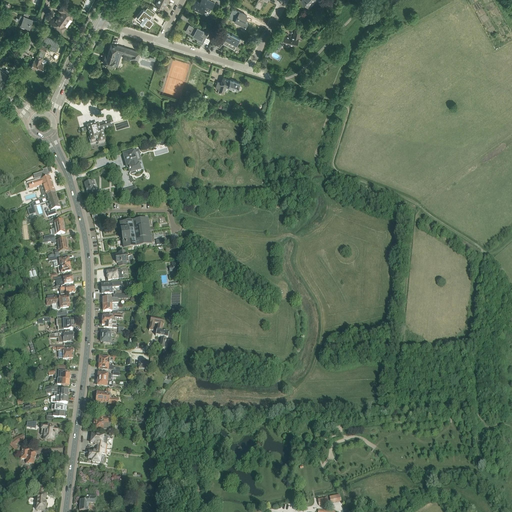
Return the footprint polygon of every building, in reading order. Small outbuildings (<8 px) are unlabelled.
[(168,1),(168,0),(157,0),(155,5),(163,8),(166,1),(168,1)] [(210,12),(215,3),(210,0),(200,0),(200,2),(196,0),(195,0),(192,6),(202,12),(204,9),(210,12)] [(268,1),(268,0),(258,0),(255,7),(256,6),(261,9),(265,0),(268,1)] [(302,0),(302,1),(309,8),(317,0),(302,0)] [(64,26),(70,18),(71,19),(75,14),(62,5),(59,10),(62,12),(57,19),(56,19),(55,21),(52,25),(62,32),(66,27),(64,26)] [(152,18),(155,13),(147,7),(145,10),(143,9),(137,17),(141,20),(140,22),(143,24),(144,23),(148,26),(149,26),(153,21),(150,18),(151,17),(152,18)] [(244,20),(247,15),(239,11),(234,20),(245,26),(247,22),(244,20)] [(30,28),(33,19),(24,15),(24,16),(20,15),(18,21),(21,22),(20,25),(30,28)] [(202,43),(208,33),(203,30),(197,27),(196,29),(192,27),(190,25),(187,31),(189,32),(189,33),(196,37),(197,36),(199,38),(197,41),(202,43)] [(240,39),(223,29),(215,45),(220,48),(222,43),(230,47),(233,43),(236,45),(240,39)] [(297,46),(299,38),(300,38),(301,30),(295,29),(293,36),(285,34),(284,38),(283,40),(280,38),(275,48),(278,49),(279,47),(278,47),(281,42),(283,42),(283,43),(297,46)] [(41,63),(47,48),(43,47),(45,43),(50,45),(49,49),(56,52),(60,42),(45,36),(41,46),(39,50),(40,50),(38,56),(37,55),(35,61),(34,61),(31,68),(42,72),(44,68),(45,68),(46,65),(41,63)] [(105,55),(103,63),(108,64),(107,67),(112,69),(113,66),(114,66),(115,61),(113,60),(115,52),(131,57),(138,59),(140,52),(117,45),(117,46),(111,44),(107,55),(105,55)] [(226,78),(223,77),(223,78),(221,82),(217,81),(215,88),(218,89),(218,91),(219,91),(219,92),(223,93),(225,86),(237,90),(238,89),(238,90),(239,87),(238,87),(239,86),(239,85),(240,83),(230,80),(226,79),(226,78)] [(105,142),(102,131),(113,128),(111,122),(98,126),(98,125),(81,130),(82,134),(89,132),(91,138),(89,139),(91,145),(99,143),(99,144),(105,142)] [(128,168),(130,173),(140,170),(138,164),(137,165),(136,162),(141,161),(138,152),(134,153),(134,152),(123,155),(127,168),(128,168)] [(43,172),(35,175),(37,179),(48,175),(47,169),(43,171),(43,172)] [(41,179),(27,183),(27,184),(31,182),(33,188),(43,185),(46,196),(55,193),(53,187),(50,177),(41,180),(41,179)] [(91,182),(84,184),(89,199),(93,197),(94,200),(111,200),(111,194),(95,194),(91,182)] [(60,208),(55,193),(46,196),(48,201),(46,201),(47,206),(49,206),(51,211),(47,213),(48,217),(56,214),(55,210),(54,210),(60,208)] [(37,199),(35,199),(40,215),(45,214),(41,201),(38,202),(37,199)] [(36,212),(34,206),(28,208),(30,215),(36,212)] [(55,219),(49,222),(50,225),(53,224),(54,229),(65,228),(64,223),(63,223),(63,220),(59,220),(59,221),(56,222),(55,219)] [(126,223),(120,224),(124,249),(151,245),(147,220),(132,222),(132,219),(126,220),(126,223)] [(55,238),(46,240),(46,243),(52,242),(53,245),(56,244),(57,247),(68,245),(67,242),(66,242),(66,240),(57,241),(55,241),(55,238)] [(48,256),(48,257),(48,259),(56,258),(59,257),(58,253),(59,253),(68,252),(68,249),(68,245),(57,247),(58,250),(54,251),(55,255),(54,255),(54,254),(53,254),(52,254),(51,254),(50,255),(48,256)] [(118,263),(119,267),(127,266),(126,262),(129,262),(128,257),(127,254),(125,254),(124,253),(119,253),(119,255),(115,256),(116,263),(118,263)] [(56,258),(48,259),(49,262),(54,261),(54,264),(55,268),(57,267),(70,265),(70,264),(70,263),(69,262),(69,259),(62,260),(59,260),(59,257),(56,258)] [(70,265),(57,267),(58,272),(59,274),(60,274),(61,274),(65,273),(71,272),(71,269),(71,268),(71,267),(70,266),(70,265)] [(107,272),(108,280),(108,281),(118,280),(118,279),(123,279),(122,271),(117,271),(107,272)] [(73,284),(73,281),(73,280),(73,279),(72,278),(72,277),(61,280),(60,277),(58,278),(53,279),(54,282),(55,282),(56,287),(62,286),(73,284)] [(111,285),(101,285),(102,294),(113,293),(112,286),(116,286),(116,287),(119,287),(119,283),(111,284),(111,285)] [(74,286),(60,289),(61,292),(60,292),(61,298),(67,297),(67,295),(75,293),(76,292),(75,291),(74,290),(74,286)] [(103,299),(101,299),(101,303),(103,303),(103,305),(112,305),(114,305),(118,305),(119,305),(119,304),(118,303),(118,300),(129,299),(128,294),(122,295),(115,295),(113,295),(114,298),(103,299)] [(70,309),(69,302),(70,301),(70,300),(69,299),(68,298),(60,299),(60,298),(46,300),(47,306),(53,306),(53,305),(56,304),(57,310),(58,311),(60,311),(60,310),(70,309)] [(102,318),(101,321),(114,322),(114,318),(122,319),(122,312),(117,313),(117,314),(112,314),(112,316),(105,315),(104,316),(103,316),(102,318)] [(150,323),(149,331),(153,332),(155,324),(158,325),(157,331),(155,336),(161,338),(160,346),(159,348),(164,349),(165,347),(165,343),(166,343),(166,341),(166,339),(168,339),(172,339),(173,334),(169,333),(162,332),(163,326),(164,326),(164,325),(164,322),(164,321),(163,321),(159,320),(155,320),(152,319),(151,319),(150,323)] [(73,330),(73,326),(73,323),(74,323),(74,321),(72,321),(68,321),(68,320),(56,321),(57,327),(58,327),(58,331),(60,331),(60,334),(68,333),(70,333),(70,330),(70,331),(71,331),(71,330),(73,330)] [(73,343),(73,333),(70,333),(68,333),(60,334),(56,334),(56,337),(62,336),(62,335),(64,335),(64,337),(63,337),(63,338),(60,338),(60,343),(73,343)] [(73,355),(73,352),(74,352),(74,350),(64,350),(64,347),(53,348),(53,350),(57,350),(57,351),(63,351),(63,356),(60,356),(61,359),(63,359),(63,360),(68,360),(68,359),(73,359),(73,355)] [(98,360),(98,364),(110,365),(112,365),(112,361),(115,361),(115,360),(116,360),(117,357),(113,357),(113,359),(100,358),(99,360),(98,360)] [(155,364),(155,359),(150,359),(150,364),(145,363),(145,362),(142,361),(142,363),(139,363),(138,369),(151,370),(151,364),(155,364)] [(55,375),(54,380),(55,380),(57,380),(58,380),(70,381),(70,379),(70,378),(70,377),(70,376),(70,375),(66,375),(66,372),(58,372),(58,370),(55,370),(55,371),(56,375),(55,375)] [(69,387),(69,385),(70,384),(70,383),(70,382),(70,381),(58,380),(55,380),(55,385),(54,385),(54,387),(52,388),(53,389),(57,388),(58,388),(59,386),(62,386),(62,387),(63,387),(62,388),(64,388),(64,387),(65,387),(65,386),(69,387)] [(97,380),(96,384),(97,384),(97,386),(109,387),(109,388),(112,388),(112,385),(113,381),(108,381),(97,380)] [(53,389),(50,390),(51,393),(54,393),(54,397),(56,397),(68,397),(68,390),(58,390),(58,388),(57,388),(53,389)] [(110,390),(106,390),(106,394),(97,393),(96,402),(101,403),(100,405),(103,405),(103,403),(109,404),(108,405),(117,406),(118,400),(114,400),(114,398),(111,397),(111,396),(109,396),(110,390)] [(66,416),(67,414),(66,413),(55,412),(55,415),(48,414),(48,416),(47,416),(46,421),(53,422),(54,417),(66,418),(66,417),(66,416)] [(109,419),(94,417),(93,422),(94,422),(94,425),(96,425),(96,426),(95,429),(103,430),(110,431),(111,423),(108,423),(109,419)] [(43,440),(48,441),(48,438),(54,439),(54,434),(55,434),(54,434),(55,432),(57,433),(58,429),(51,428),(51,426),(45,425),(45,426),(42,426),(41,435),(44,436),(43,440)] [(12,441),(9,444),(14,449),(17,447),(15,445),(19,442),(23,440),(24,440),(22,435),(21,436),(16,438),(12,441)] [(108,437),(93,435),(93,440),(91,439),(91,444),(95,444),(94,446),(96,446),(96,449),(106,450),(108,437)] [(35,460),(36,454),(29,453),(29,450),(22,449),(21,459),(26,460),(26,464),(34,465),(34,460),(35,460)] [(105,455),(106,450),(96,449),(96,452),(93,452),(93,453),(89,453),(88,459),(92,459),(92,462),(100,463),(101,454),(105,455)] [(46,509),(46,503),(45,503),(46,492),(44,492),(44,489),(39,488),(39,493),(38,493),(36,510),(43,511),(44,509),(46,509)] [(80,501),(79,511),(88,511),(89,504),(95,505),(96,497),(86,496),(85,501),(80,501)]
